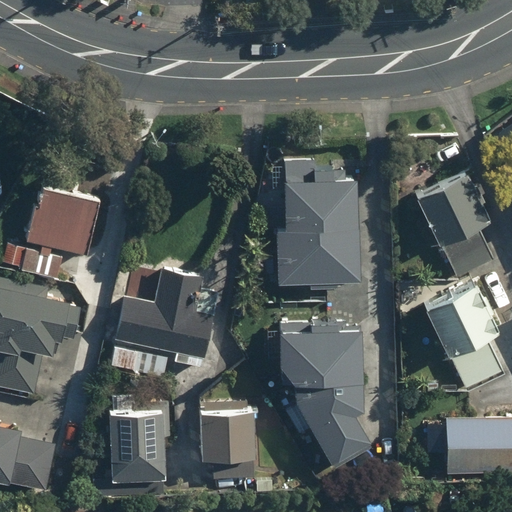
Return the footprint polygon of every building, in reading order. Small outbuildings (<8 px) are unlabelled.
[(362,270),(357,170),(334,171),(334,162),(317,163),(316,153),(285,155),(288,217),(277,217),(280,272),(362,270)] [(456,271),(497,253),(481,217),(493,212),(471,163),(418,187),(456,271)] [(55,244),(89,253),(104,196),(45,180),(40,198),(38,197),(27,237),(44,242),(42,248),(5,238),(0,257),(0,260),(59,276),(65,254),(53,251),(55,244)] [(202,269),(162,261),(156,297),(124,291),(116,334),(178,345),(176,357),(204,362),(218,287),(199,284),(202,269)] [(79,290),(0,272),(0,385),(35,390),(41,347),(59,349),(61,330),(74,332),(79,290)] [(486,330),(500,324),(478,276),(426,300),(464,382),(502,364),(486,330)] [(365,323),(284,322),(284,371),(296,371),(296,404),(303,404),(335,453),(370,430),(354,404),(364,404),(364,371),(365,323)] [(167,394),(112,393),(111,471),(166,472),(167,394)] [(255,399),(203,398),(202,451),(254,452),(255,399)] [(486,468),(486,457),(494,458),(494,453),(511,453),(511,465),(511,464),(511,412),(447,411),(447,418),(428,417),(427,450),(448,450),(448,467),(486,468)] [(0,471),(11,473),(10,478),(47,486),(57,440),(20,432),(21,421),(0,418),(0,471)]
